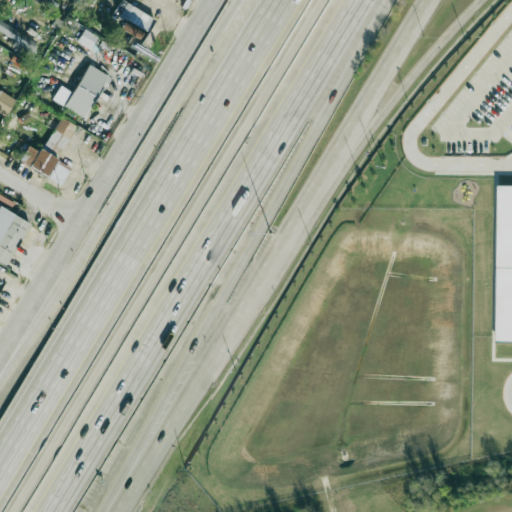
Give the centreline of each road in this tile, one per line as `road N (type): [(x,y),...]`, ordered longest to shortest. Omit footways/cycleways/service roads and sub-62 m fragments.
road 1 (motorway): [(49,511),(372,0)]
road 2 (motorway): [(10,511),(316,0)]
road 3 (motorway): [(112,511),(373,0)]
road 4 (motorway): [(279,0),(0,460)]
road 5 (motorway): [(240,0),(75,284),(0,390)]
road 6 (primary): [(215,0),(0,359)]
road 7 (primary): [(121,511),(341,161)]
road 8 (secondary): [(341,161),(483,0)]
road 9 (primary): [(341,161),(434,0)]
